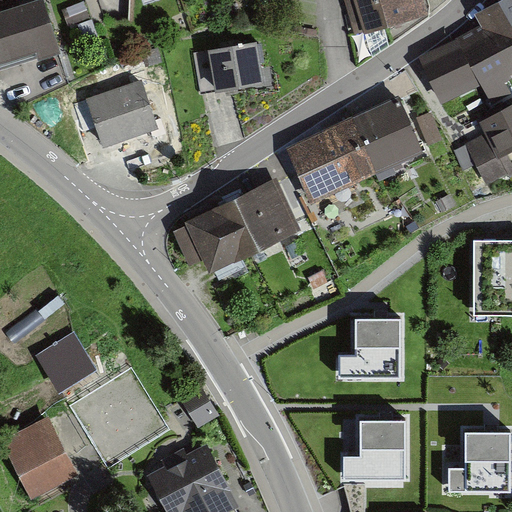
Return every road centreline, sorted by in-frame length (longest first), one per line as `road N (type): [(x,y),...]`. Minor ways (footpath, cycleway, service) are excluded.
road 1 (residential): [(295,511),(233,383),(126,237)]
road 2 (residential): [(341,93),(126,237)]
road 3 (residential): [(126,237),(0,125)]
road 4 (residential): [(471,0),(341,93)]
